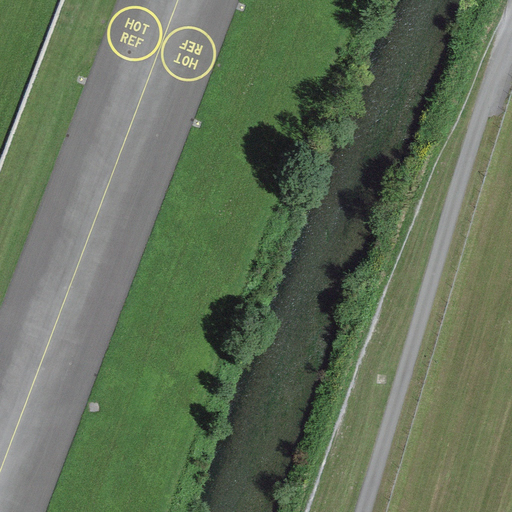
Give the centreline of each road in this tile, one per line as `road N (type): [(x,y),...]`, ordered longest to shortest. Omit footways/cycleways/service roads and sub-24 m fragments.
road 1 (unclassified): [(511,26),(472,135),(368,511)]
road 2 (unknown): [(0,474),(174,0)]
